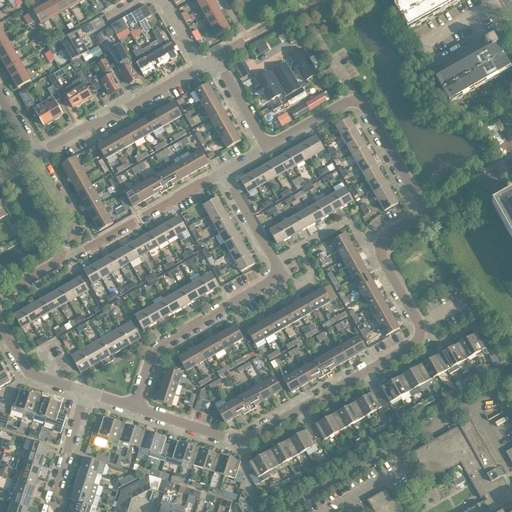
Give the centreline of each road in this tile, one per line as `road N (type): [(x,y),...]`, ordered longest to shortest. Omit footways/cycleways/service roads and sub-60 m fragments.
road 1 (residential): [(134,406),(217,435),(251,437),(402,350),(417,339),(418,321),(381,258),(380,242),(424,213)]
road 2 (residential): [(289,511),(289,505),(471,405),(499,456)]
road 3 (residential): [(274,260),(269,281),(152,350),(134,406)]
road 4 (residential): [(33,155),(200,65)]
road 5 (residential): [(59,260),(223,171)]
road 6 (residential): [(351,101),(366,108),(424,213)]
road 7 (residential): [(47,511),(84,391)]
